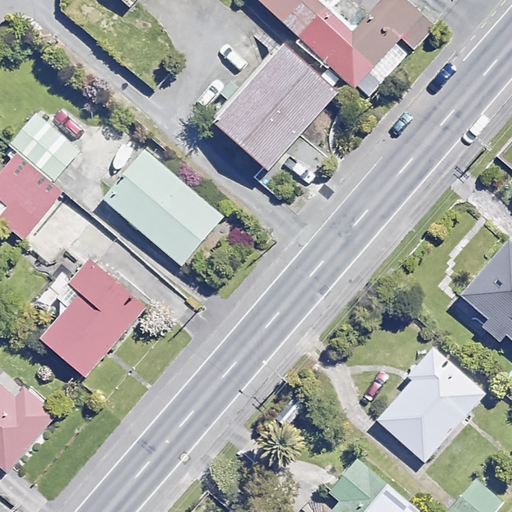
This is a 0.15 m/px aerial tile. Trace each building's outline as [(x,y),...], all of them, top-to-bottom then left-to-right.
[(143,0),(106,0),(129,18),(143,0)] [(249,0),(281,25),(326,61),(357,86),(393,42),(411,56),(436,25),(418,11),(404,0),(375,0),(362,17),(349,33),(308,0),(249,0)] [(337,93),(272,41),(202,128),(266,180),(337,93)] [(80,153),(32,114),(6,147),(54,185),(80,153)] [(213,215),(128,148),(90,195),(175,262),(213,215)] [(61,192),(16,156),(0,175),(0,209),(28,232),(61,192)] [(71,201),(29,247),(52,269),(94,223),(71,201)] [(511,250),(495,236),(441,300),(511,359),(511,250)] [(148,307),(88,260),(27,337),(86,384),(148,307)] [(483,390),(426,344),(366,419),(423,464),(483,390)] [(53,414),(0,372),(0,471),(4,475),(53,414)] [(408,511),(346,462),(305,511),(408,511)] [(486,511),(495,502),(466,478),(438,511),(486,511)]
